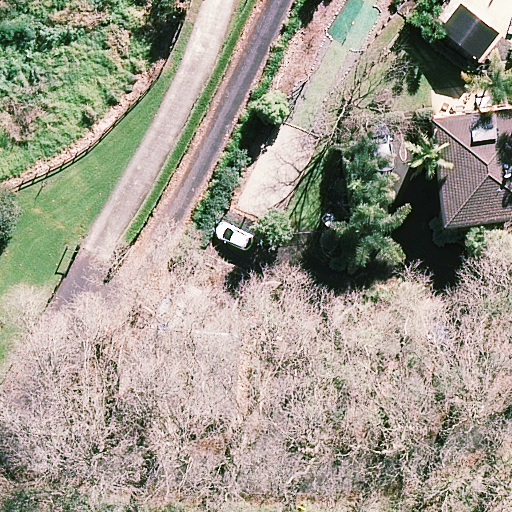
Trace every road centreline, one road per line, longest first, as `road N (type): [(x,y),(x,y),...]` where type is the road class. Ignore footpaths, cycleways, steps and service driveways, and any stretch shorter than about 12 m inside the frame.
road 1 (residential): [(160,272),(165,313),(229,388),(395,511)]
road 2 (residential): [(276,0),(164,233),(160,272)]
road 3 (residential): [(160,272),(0,345)]
